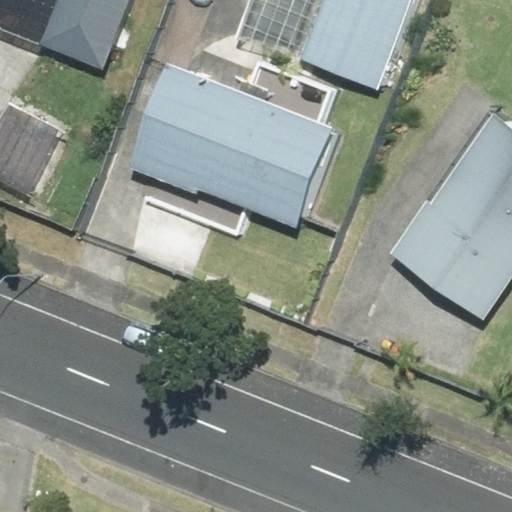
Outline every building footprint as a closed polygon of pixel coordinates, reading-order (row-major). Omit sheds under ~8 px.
[(145,0),(72,0),(55,45),(118,70),(145,0)] [(427,0),(267,0),(254,38),(396,89),(427,0)] [(189,63),(149,168),(313,229),(352,125),(189,63)] [(68,137),(0,100),(0,171),(39,192),(68,137)] [(511,109),(407,253),(499,319),(511,301),(511,109)]
